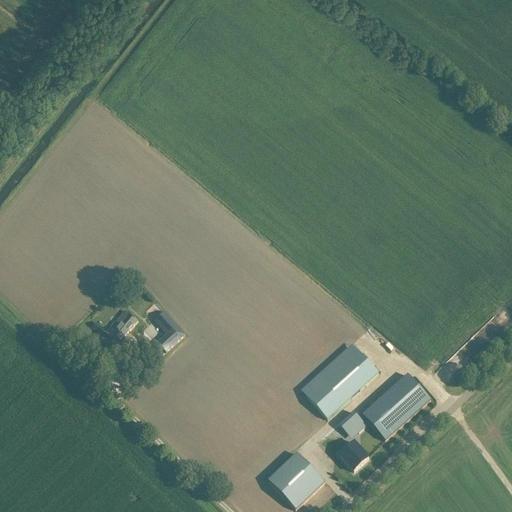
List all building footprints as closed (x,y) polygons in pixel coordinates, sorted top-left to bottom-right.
[(86,327),(98,337),(113,321),(101,311),(86,327)] [(124,338),(137,322),(125,312),(115,325),(114,324),(98,343),(113,355),(126,339),(124,338)] [(164,314),(155,323),(171,341),(162,350),(166,354),(185,337),(164,314)] [(306,398),(328,422),(379,376),(357,352),(306,398)] [(408,377),(363,418),(385,443),(431,402),(412,381),(408,377)] [(353,415),(338,429),(347,438),(354,431),(358,435),(365,428),(353,415)] [(354,444),(339,458),(354,474),(376,457),(369,461),(357,447),(354,444)] [(269,477),(296,506),(325,478),(298,449),(269,477)]
